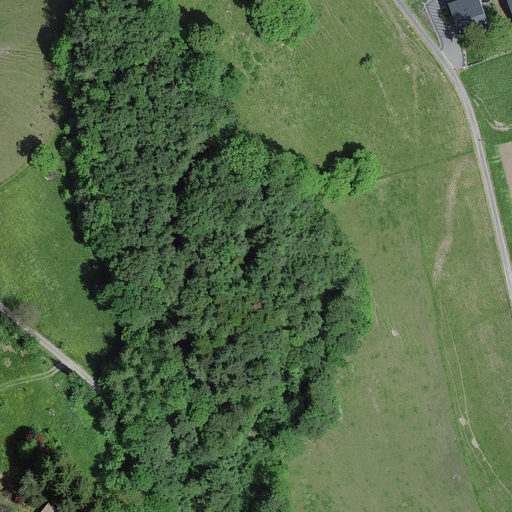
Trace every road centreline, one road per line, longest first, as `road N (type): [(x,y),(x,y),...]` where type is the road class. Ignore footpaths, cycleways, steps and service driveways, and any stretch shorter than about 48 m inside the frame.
road 1 (unclassified): [(398,0),(468,104),(511,288)]
road 2 (unclassified): [(176,511),(106,396),(0,308)]
